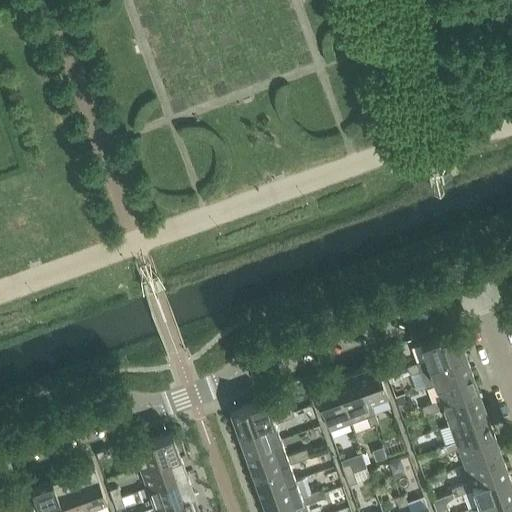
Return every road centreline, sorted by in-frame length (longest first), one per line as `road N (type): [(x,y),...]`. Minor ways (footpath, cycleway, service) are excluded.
road 1 (residential): [(0,438),(109,402),(181,399),(232,376),(251,350),(469,272)]
road 2 (residential): [(511,386),(469,272)]
